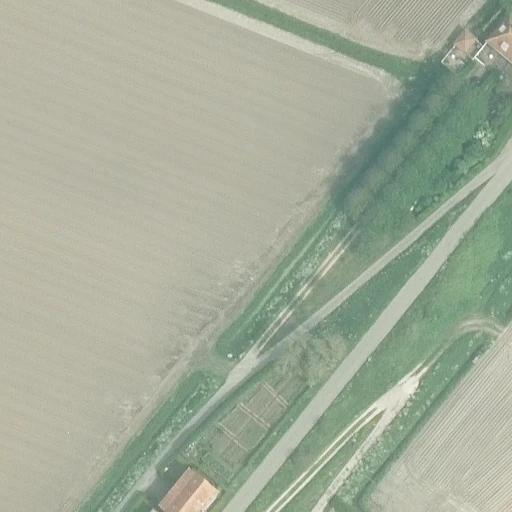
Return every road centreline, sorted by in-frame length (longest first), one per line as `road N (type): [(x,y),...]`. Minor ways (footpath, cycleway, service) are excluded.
road 1 (unclassified): [(118,511),(242,376),(482,175),(506,169)]
road 2 (unclassified): [(230,511),(506,169)]
